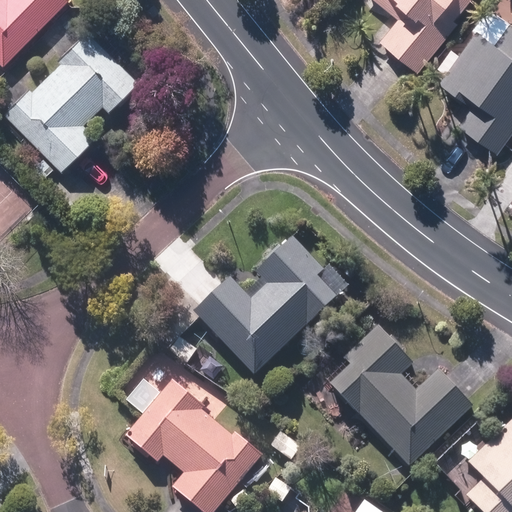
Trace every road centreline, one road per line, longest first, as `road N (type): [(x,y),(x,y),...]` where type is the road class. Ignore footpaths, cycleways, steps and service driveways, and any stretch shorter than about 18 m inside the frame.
road 1 (residential): [(7,343),(47,328),(295,110)]
road 2 (tertiary): [(295,110),(425,237),(511,295)]
road 3 (residential): [(7,343),(66,511)]
road 4 (tertiary): [(208,0),(295,110)]
